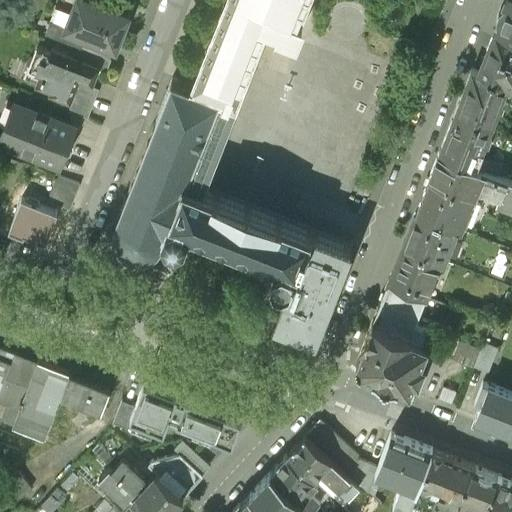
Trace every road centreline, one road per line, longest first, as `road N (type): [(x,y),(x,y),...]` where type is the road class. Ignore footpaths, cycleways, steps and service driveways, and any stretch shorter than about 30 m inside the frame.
road 1 (residential): [(321,377),(473,0)]
road 2 (residential): [(170,0),(62,280)]
road 3 (residential): [(321,377),(62,280)]
road 4 (residential): [(511,452),(321,377)]
road 5 (residential): [(199,511),(321,377)]
